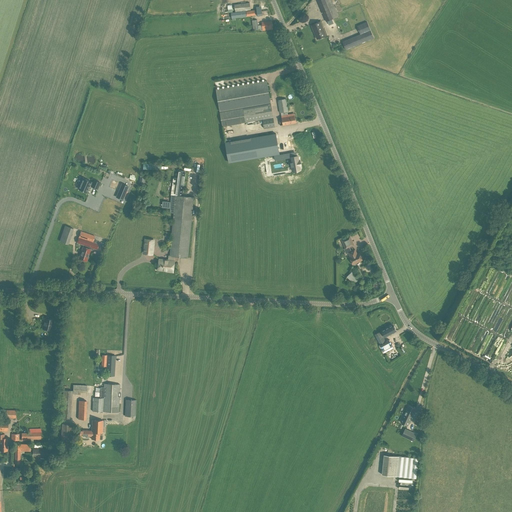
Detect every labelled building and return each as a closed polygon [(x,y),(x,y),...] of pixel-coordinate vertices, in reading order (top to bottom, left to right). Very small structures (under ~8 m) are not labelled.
[(317,0),(326,22),(338,16),(331,0),(317,0)] [(232,18),(236,18),(246,16),(246,12),(247,11),(247,16),(255,15),(255,10),(251,11),(251,10),(250,2),(234,4),(235,12),(231,13),(232,18)] [(256,7),(257,11),(258,16),(262,15),(269,14),(267,5),(256,7)] [(272,21),(262,22),(262,25),(258,26),(257,19),(252,20),(253,30),(259,30),(259,29),(262,28),(263,30),(273,29),(272,21)] [(317,39),(326,35),(321,21),(312,25),(317,39)] [(342,41),(344,46),(346,50),(374,38),(367,21),(357,26),(360,34),(342,41)] [(270,103),(268,90),(266,80),(216,89),(217,100),(220,112),(270,103)] [(270,103),(220,112),(221,119),(222,126),(245,122),(262,119),(264,128),(275,126),(270,104),(270,103)] [(294,111),(286,112),(285,109),(279,110),(281,123),(295,121),(294,111)] [(276,134),(226,143),(226,148),(229,163),(272,155),(279,154),(276,134)] [(295,153),(290,154),(290,158),(292,158),(292,162),(291,162),(292,167),(292,171),(300,170),(300,165),(299,160),(298,156),(297,156),(296,156),(295,153)] [(173,213),(173,218),(191,220),(194,197),(182,196),(186,171),(179,170),(178,178),(174,178),(171,198),(169,213),(173,213)] [(83,178),(78,189),(86,192),(89,185),(97,188),(99,182),(94,180),(93,182),(83,178)] [(128,186),(121,183),(116,197),(122,199),(128,186)] [(174,256),(188,257),(191,220),(173,218),(169,256),(168,256),(168,261),(159,260),(158,270),(171,271),(170,272),(173,272),(174,261),(173,261),(174,256)] [(59,241),(68,244),(73,228),(64,225),(59,241)] [(91,248),(97,250),(99,244),(96,243),(97,240),(94,239),(95,236),(81,231),(77,243),(84,245),(79,259),(86,261),(91,248)] [(354,264),(363,260),(360,253),(358,253),(355,249),(351,251),(349,247),(354,245),(350,236),(342,240),(346,248),(344,249),(346,254),(349,253),(351,257),(350,257),(354,264)] [(154,255),(155,239),(144,238),(143,254),(154,255)] [(352,271),(347,276),(354,284),(359,279),(352,271)] [(45,318),(44,318),(42,329),(52,331),(54,320),(49,319),(49,318),(48,317),(47,317),(46,317),(45,318)] [(392,324),(389,326),(389,327),(382,331),(385,337),(396,331),(395,329),(396,329),(394,326),(393,325),(392,325),(392,324)] [(375,335),(379,344),(385,341),(381,332),(375,335)] [(389,339),(379,345),(384,353),(394,348),(389,339)] [(106,375),(114,376),(115,355),(107,355),(106,375)] [(71,383),(71,392),(84,392),(84,384),(71,383)] [(104,383),(103,398),(93,397),(92,411),(119,412),(120,384),(104,383)] [(125,416),(135,416),(136,416),(136,400),(125,399),(125,416)] [(87,401),(79,400),(78,419),(86,419),(87,401)] [(416,409),(408,405),(400,422),(408,426),(416,409)] [(91,436),(91,439),(100,439),(100,435),(102,435),(103,420),(92,419),(91,430),(80,430),(79,436),(91,436)] [(0,421),(0,430),(8,431),(8,421),(0,421)] [(60,454),(70,455),(72,424),(62,424),(60,454)] [(419,433),(405,426),(402,432),(417,438),(419,433)] [(30,429),(30,432),(21,432),(21,440),(30,440),(30,439),(41,439),(41,428),(30,429)] [(18,456),(18,454),(20,454),(20,451),(30,451),(30,444),(15,444),(15,463),(20,463),(20,457),(18,456)] [(48,448),(33,448),(32,457),(48,458),(48,448)] [(384,455),(382,475),(397,476),(416,478),(418,458),(399,456),(384,455)]
